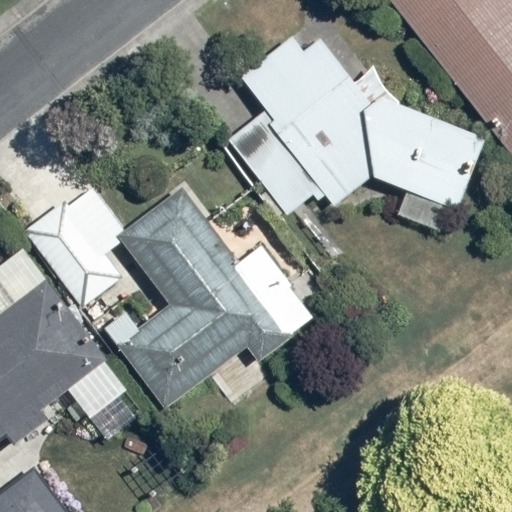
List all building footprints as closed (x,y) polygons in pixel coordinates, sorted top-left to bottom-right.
[(511,0),(388,0),(511,151),(511,0)] [(322,38),(307,49),(297,35),(243,74),(269,109),(230,136),(288,215),(326,188),(335,200),(370,175),(458,209),(486,136),(358,87),(322,38)] [(119,341),(165,405),(250,344),(261,359),(294,336),(185,186),(120,234),(171,304),(119,341)] [(29,226),(86,304),(124,277),(68,199),(29,226)] [(50,418),(42,407),(108,358),(48,277),(0,312),(0,438),(9,431),(17,442),(50,418)] [(68,511),(33,468),(0,493),(0,511),(68,511)]
